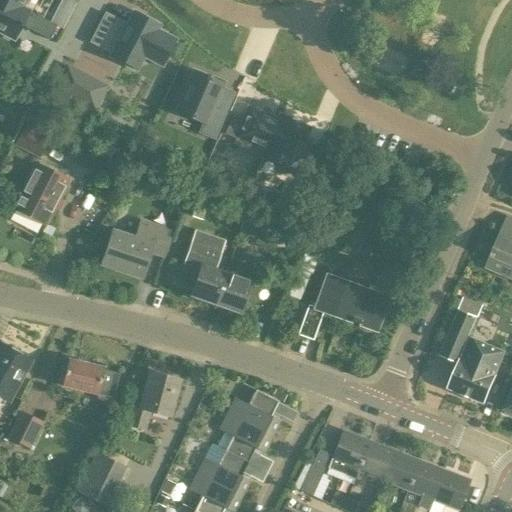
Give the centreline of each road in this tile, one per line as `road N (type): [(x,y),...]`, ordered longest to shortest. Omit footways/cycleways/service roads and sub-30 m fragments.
road 1 (tertiary): [(321,384),(53,304)]
road 2 (residential): [(383,407),(481,159)]
road 3 (residential): [(481,159),(365,112),(333,73),(311,16)]
road 4 (residential): [(258,511),(321,384)]
